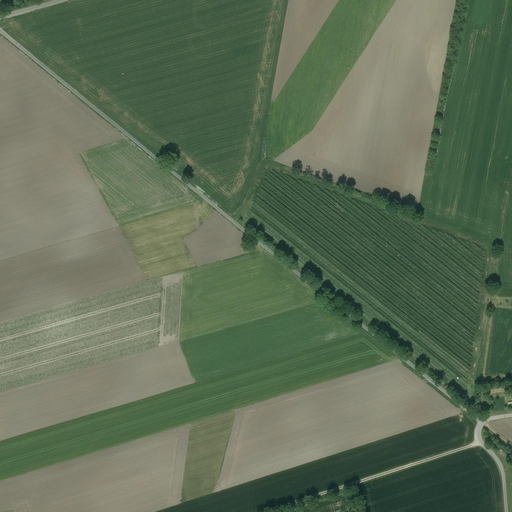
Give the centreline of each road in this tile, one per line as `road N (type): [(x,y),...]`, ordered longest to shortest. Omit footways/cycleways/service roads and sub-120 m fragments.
road 1 (unclassified): [(482,422),(0,31)]
road 2 (track): [(480,442),(264,511)]
road 3 (track): [(477,418),(494,295)]
